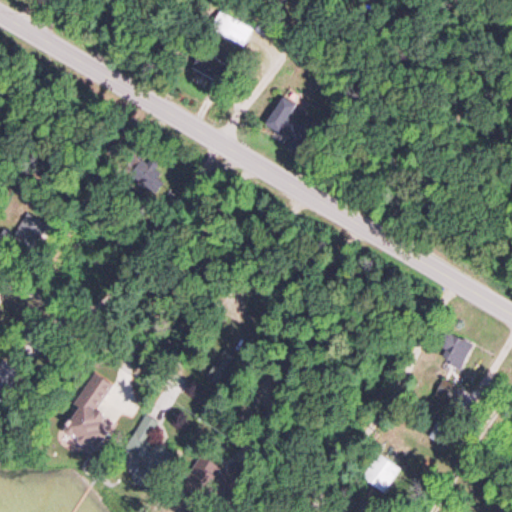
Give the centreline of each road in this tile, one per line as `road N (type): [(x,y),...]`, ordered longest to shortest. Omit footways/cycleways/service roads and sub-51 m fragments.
road 1 (tertiary): [(511,311),(0,14)]
road 2 (residential): [(83,320),(143,256),(220,142)]
road 3 (residential): [(328,0),(220,142)]
road 4 (residential): [(429,511),(511,378)]
